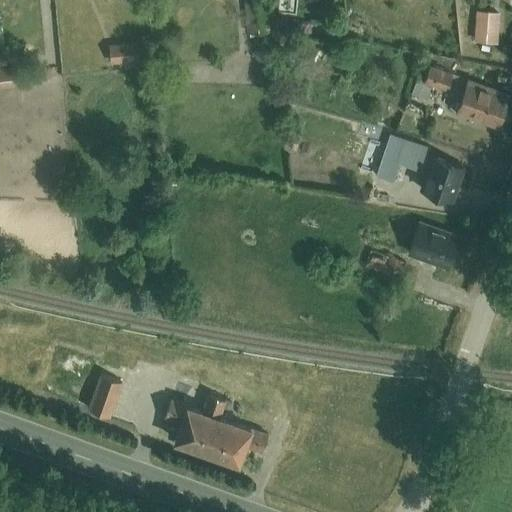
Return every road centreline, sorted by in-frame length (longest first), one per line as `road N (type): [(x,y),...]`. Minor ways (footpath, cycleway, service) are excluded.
road 1 (primary): [(240,511),(0,426)]
road 2 (unclassified): [(511,223),(447,405)]
